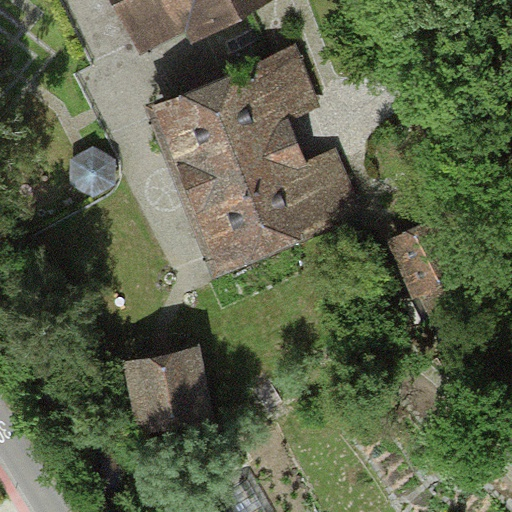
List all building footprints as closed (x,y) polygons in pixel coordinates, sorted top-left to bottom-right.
[(118,0),(140,46),(185,24),(190,36),(266,0),(118,0)] [(296,55),(156,105),(217,276),(358,226),(296,55)] [(118,184),(117,159),(96,146),(73,159),(73,186),(95,198),(118,184)] [(468,280),(438,214),(392,235),(422,300),(468,280)] [(202,335),(129,350),(144,425),(217,411),(202,335)]
